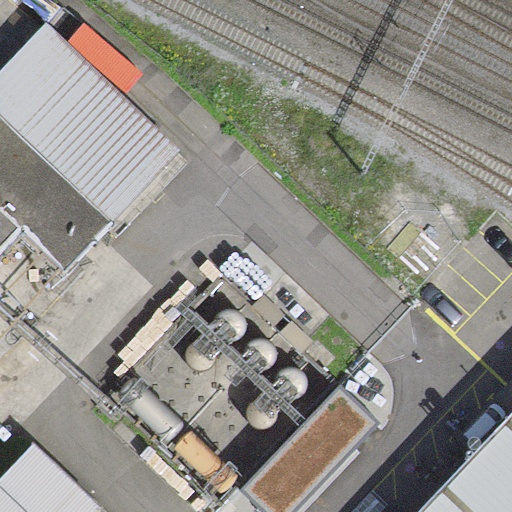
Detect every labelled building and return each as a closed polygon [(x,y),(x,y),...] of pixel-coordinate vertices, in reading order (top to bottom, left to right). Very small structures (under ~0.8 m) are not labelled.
[(0,154),(45,197),(12,230),(63,278),(181,157),(45,33),(0,78),(0,154)] [(0,242),(12,230),(45,197),(0,154),(0,242)] [(232,489),(340,372),(225,267),(117,383),(232,489)] [(511,511),(511,397),(486,426),(406,511),(511,511)] [(87,511),(22,450),(0,472),(0,502),(10,511),(87,511)] [(0,511),(10,511),(0,502),(0,511)]
